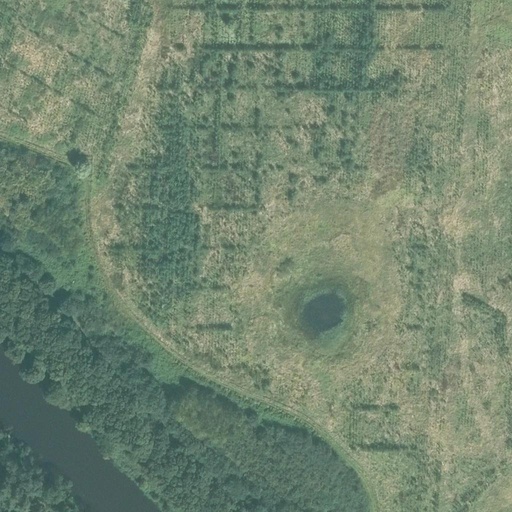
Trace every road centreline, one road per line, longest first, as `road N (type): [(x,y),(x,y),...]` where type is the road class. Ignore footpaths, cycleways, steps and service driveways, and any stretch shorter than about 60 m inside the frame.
road 1 (track): [(246,511),(0,249)]
road 2 (track): [(0,299),(197,511)]
